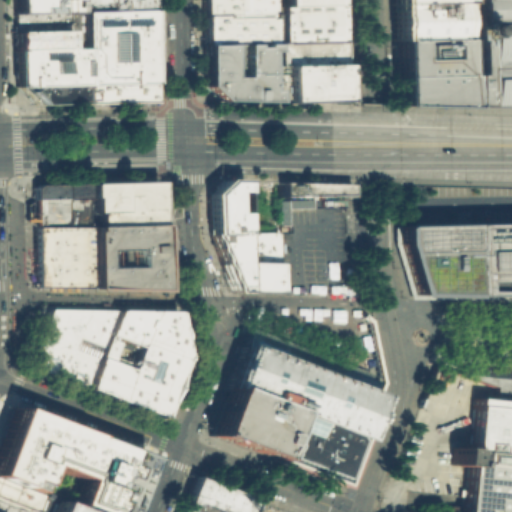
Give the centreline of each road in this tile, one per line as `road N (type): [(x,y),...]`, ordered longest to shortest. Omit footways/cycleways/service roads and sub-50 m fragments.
road 1 (tertiary): [(347,511),(0,378)]
road 2 (secondary): [(150,511),(207,365),(211,340),(201,300)]
road 3 (residential): [(381,302),(394,395),(357,511)]
road 4 (primary): [(0,157),(179,152)]
road 5 (primary): [(178,125),(0,129)]
road 6 (residential): [(374,142),(381,302)]
road 7 (secondary): [(201,300),(185,254),(179,152)]
road 8 (primary): [(179,152),(306,155),(325,141)]
road 9 (primary): [(325,141),(307,131),(178,125)]
road 10 (residential): [(368,0),(374,142)]
road 11 (residential): [(201,300),(336,302)]
road 12 (residential): [(381,302),(511,306)]
road 13 (tertiary): [(178,125),(175,0)]
